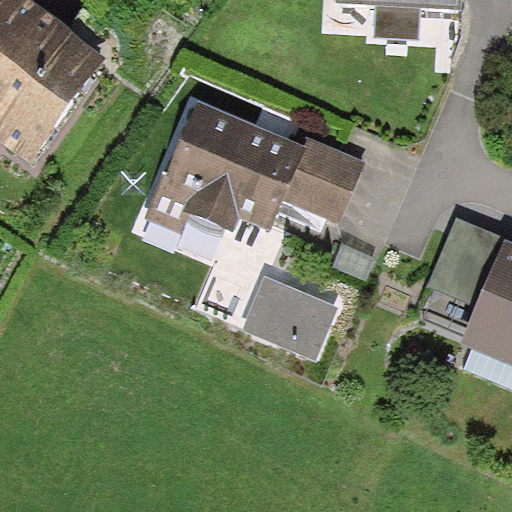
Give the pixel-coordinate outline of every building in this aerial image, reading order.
[(24,0),(0,0),(0,139),(32,161),(106,56),(24,0)] [(341,0),(341,8),(456,14),(457,0),(341,0)] [(148,220),(181,234),(190,214),(233,232),(237,222),(269,235),(284,204),(307,149),(198,102),(148,220)] [(307,149),(284,204),(337,228),(365,165),(311,141),(307,149)] [(511,244),(454,223),(427,293),(476,311),(460,353),(511,373),(511,244)] [(327,362),(348,305),(272,277),(251,334),(327,362)]
